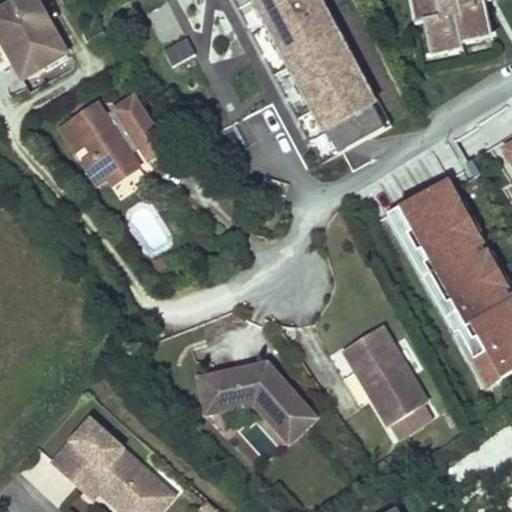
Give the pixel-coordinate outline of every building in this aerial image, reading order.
[(63,47),(36,0),(24,0),(0,13),(0,38),(5,46),(10,43),(14,50),(8,53),(24,81),(47,68),(42,60),(63,47)] [(266,0),(349,158),(403,129),(335,0),(266,0)] [(418,0),(419,4),(411,5),(416,26),(425,24),(431,52),(439,49),(442,59),(465,53),(464,47),(483,42),(480,33),(493,31),(486,0),(418,0)] [(493,31),(480,33),(483,42),(495,40),(493,31)] [(171,67),(195,59),(190,42),(165,50),(171,67)] [(10,43),(5,46),(8,53),(14,50),(10,43)] [(42,60),(47,68),(68,56),(63,47),(42,60)] [(97,106),(58,130),(73,154),(84,147),(91,158),(80,164),(94,187),(104,181),(133,163),(126,152),(135,147),(146,165),(166,153),(133,100),(104,118),(97,106)] [(224,131),(219,121),(202,130),(206,139),(224,131)] [(511,148),(503,154),(511,168),(511,148)] [(137,171),(133,163),(104,181),(109,189),(137,171)] [(441,186),(387,218),(491,391),(511,378),(511,299),(510,301),(441,186)] [(432,403),(386,327),(342,353),(388,429),(391,427),(426,406),(432,403)] [(321,420),(270,363),(197,377),(204,417),(254,408),(291,448),(321,420)] [(426,406),(391,427),(400,442),(435,421),(426,406)] [(122,511),(142,511),(144,503),(151,505),(166,489),(93,425),(57,465),(88,493),(96,500),(102,493),(109,485),(117,493),(110,501),(122,511)] [(400,476),(388,457),(374,467),(386,485),(400,476)] [(102,493),(110,501),(117,493),(109,485),(102,493)] [(151,505),(144,503),(142,511),(164,511),(177,499),(166,489),(151,505)]
